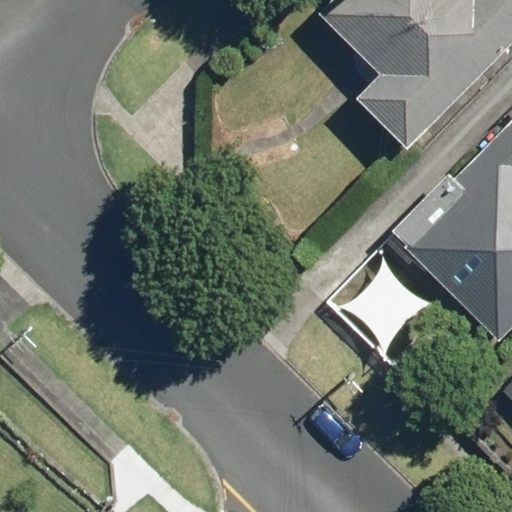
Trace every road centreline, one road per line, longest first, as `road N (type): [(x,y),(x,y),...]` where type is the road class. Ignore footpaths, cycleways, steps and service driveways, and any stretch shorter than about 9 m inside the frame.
road 1 (residential): [(0,167),(359,506)]
road 2 (residential): [(100,0),(0,107)]
